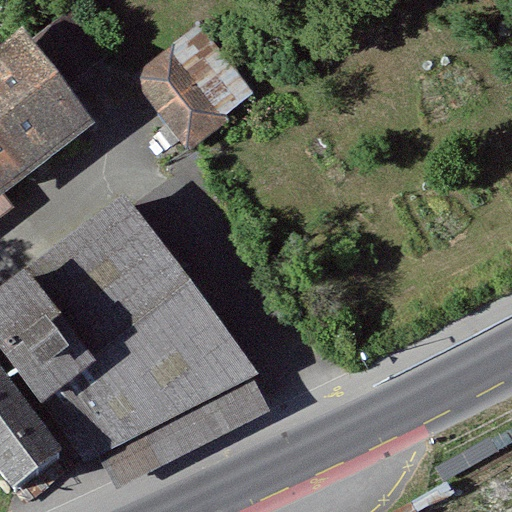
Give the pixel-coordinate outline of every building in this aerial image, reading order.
[(101,53),(66,7),(21,41),(57,87),(101,53)] [(0,169),(75,110),(57,87),(21,41),(7,24),(0,29),(0,169)] [(195,24),(131,75),(184,142),(248,92),(195,24)] [(96,466),(260,380),(135,211),(0,312),(0,342),(2,344),(0,346),(0,356),(7,351),(96,466)] [(0,461),(20,488),(67,453),(0,363),(0,461)]
